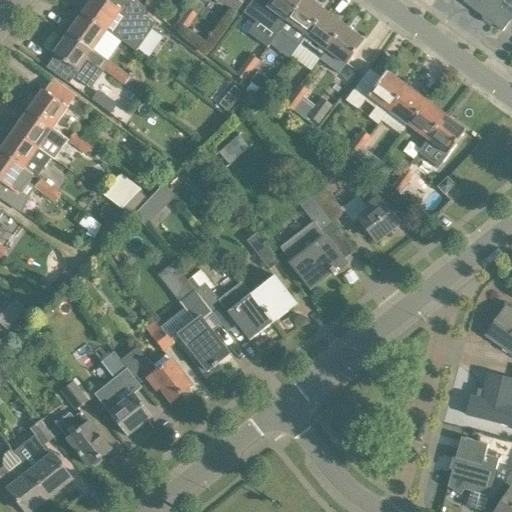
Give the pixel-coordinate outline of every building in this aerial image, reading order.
[(118,9),(123,0),(92,0),(82,15),(107,32),(122,11),(118,9)] [(236,0),(229,10),(235,14),(245,0),(213,0),(222,6),(226,0),(236,0)] [(254,0),(243,13),(276,37),(280,33),(303,0),(254,0)] [(299,47),(300,46),(325,12),(307,0),(303,0),(280,33),(299,47)] [(511,0),(466,0),(464,3),(482,16),(483,21),(487,25),(492,24),(503,32),(511,20),(511,0)] [(182,20),(189,26),(196,15),(189,10),(182,20)] [(345,27),(325,12),(300,46),(320,60),(327,51),(345,27)] [(82,15),(68,35),(93,52),(107,32),(82,15)] [(181,36),(189,26),(182,20),(174,31),(181,36)] [(345,27),(327,51),(347,66),(365,42),(345,27)] [(104,71),(114,79),(120,71),(93,52),(68,35),(54,55),(56,56),(47,69),(69,85),(88,59),(104,71)] [(251,56),(243,67),(251,72),(258,62),(251,56)] [(244,82),(251,72),(243,67),(236,77),(244,82)] [(378,126),(389,112),(407,88),(386,73),(382,79),(370,70),(346,102),(358,111),(365,101),(376,109),(369,119),(378,126)] [(120,71),(114,79),(125,86),(130,79),(120,71)] [(28,113),(52,130),(76,97),(53,81),(44,93),(43,92),(28,113)] [(301,86),(293,96),(300,101),(308,91),(301,86)] [(426,102),(407,88),(389,112),(408,126),(426,102)] [(293,111),(294,110),(300,101),(293,96),(285,106),(293,111)] [(308,116),(319,124),(332,107),(321,99),(308,116)] [(426,102),(408,126),(428,141),(446,117),(426,102)] [(14,133),(38,150),(51,159),(55,161),(68,142),(79,149),(84,142),(74,135),(69,142),(52,130),(28,113),(14,133)] [(466,132),(446,117),(428,141),(448,156),(466,132)] [(363,132),(355,142),(362,147),(370,137),(363,132)] [(0,152),(33,176),(37,179),(51,159),(38,150),(14,133),(0,152)] [(239,136),(221,150),(230,161),(248,147),(239,136)] [(84,142),(79,149),(89,157),(94,149),(84,142)] [(347,152),(355,158),(377,174),(384,164),(362,147),(355,142),(347,152)] [(33,176),(0,152),(0,198),(3,201),(17,211),(25,199),(20,195),(33,176)] [(399,180),(406,186),(413,176),(406,170),(399,180)] [(103,198),(122,210),(138,193),(141,191),(122,177),(103,198)] [(448,178),(438,188),(445,196),(455,186),(448,178)] [(39,180),(34,188),(46,196),(51,189),(39,180)] [(398,196),(406,186),(399,180),(391,191),(398,196)] [(406,186),(398,196),(415,208),(423,198),(406,186)] [(326,189),(313,199),(332,223),(344,214),(353,226),(360,221),(377,243),(399,226),(369,187),(341,209),(326,189)] [(51,189),(46,196),(56,203),(61,196),(51,189)] [(332,223),(313,199),(306,190),(294,199),(313,223),(280,248),(292,264),(292,265),(311,289),(313,288),(312,287),(331,272),(334,275),(335,277),(338,274),(337,273),(346,266),(320,232),(332,223)] [(147,201),(138,193),(122,210),(131,218),(147,201)] [(280,262),(258,234),(247,242),(269,270),(280,262)] [(230,355),(210,329),(202,319),(212,312),(195,292),(174,265),(160,276),(195,321),(178,335),(188,346),(208,373),(209,373),(209,372),(214,368),(215,370),(219,366),(218,365),(230,355)] [(251,295),(274,323),(297,305),(275,277),(251,295)] [(274,323),(251,295),(228,313),(250,342),(274,323)] [(0,316),(0,324),(5,330),(25,309),(15,300),(0,316)] [(25,309),(5,330),(15,339),(34,318),(25,309)] [(511,354),(511,313),(506,309),(487,337),(511,354)] [(174,345),(162,329),(156,322),(146,330),(164,353),(174,345)] [(172,361),(158,373),(150,363),(141,369),(149,379),(148,380),(157,391),(161,389),(172,403),(192,387),(172,361)] [(511,381),(489,376),(483,401),(472,398),(468,415),(511,426),(511,381)] [(61,392),(76,411),(89,401),(74,382),(61,392)] [(122,405),(109,415),(128,438),(153,418),(131,391),(119,401),(122,405)] [(82,413),(72,421),(69,416),(57,425),(68,441),(89,468),(111,451),(82,413)] [(486,456),(487,451),(490,452),(491,446),(462,438),(456,460),(453,459),(450,470),(453,471),(448,488),(449,488),(450,489),(460,496),(461,497),(464,491),(475,494),(479,479),(493,483),(499,460),(486,456)] [(51,498),(63,489),(72,481),(52,455),(52,456),(49,451),(39,459),(34,453),(22,462),(51,498)] [(9,473),(15,480),(7,487),(9,490),(8,490),(25,511),(33,511),(40,507),(42,508),(49,503),(47,501),(51,498),(22,462),(9,473)] [(511,511),(511,473),(505,485),(511,489),(496,511),(511,511)]
